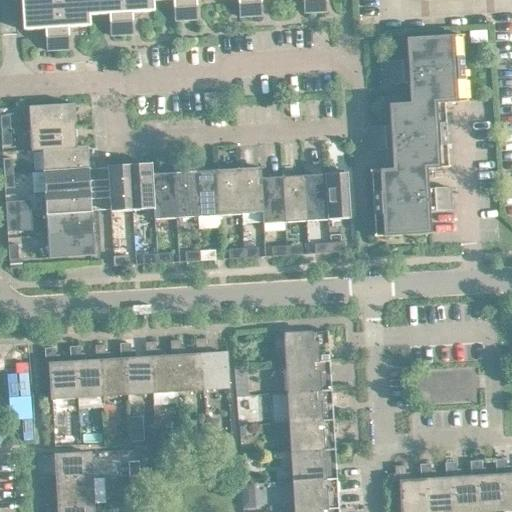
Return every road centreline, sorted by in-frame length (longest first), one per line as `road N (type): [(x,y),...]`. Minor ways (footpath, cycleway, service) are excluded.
road 1 (residential): [(369,285),(25,308),(0,293)]
road 2 (residential): [(116,77),(120,137),(359,123),(355,63)]
road 3 (residential): [(381,438),(498,429),(491,330),(373,338)]
road 4 (residential): [(355,63),(116,77)]
road 5 (residential): [(466,114),(478,286)]
